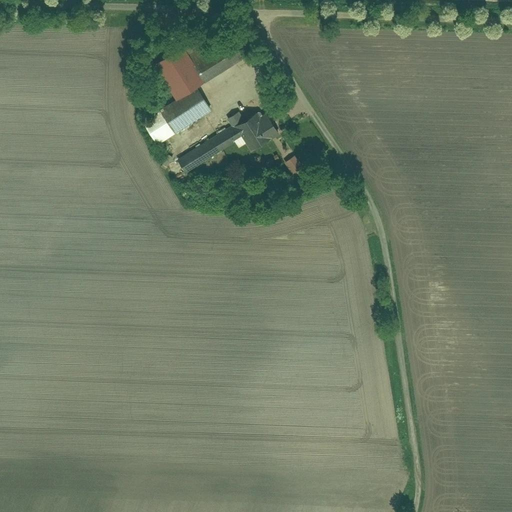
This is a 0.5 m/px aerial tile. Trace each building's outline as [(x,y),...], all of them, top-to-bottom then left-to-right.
[(183,46),(206,82),(244,58),(232,40),(224,44),(219,36),(197,49),(191,40),(183,46)] [(152,66),(175,102),(197,88),(206,82),(183,46),(152,66)] [(143,122),(158,146),(211,112),(197,88),(175,102),(143,122)] [(224,125),(170,158),(180,174),(236,139),(245,153),(274,134),(257,106),(239,117),(234,109),(219,118),(224,125)] [(289,160),(295,171),(304,166),(299,155),(289,160)]
